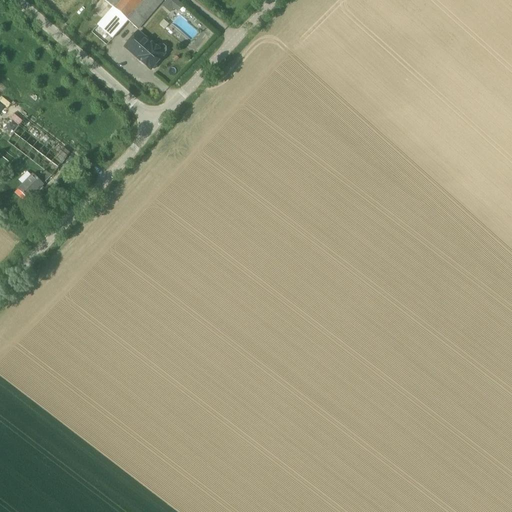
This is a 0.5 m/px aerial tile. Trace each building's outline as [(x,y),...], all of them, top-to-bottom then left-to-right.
[(103,0),(113,8),(92,33),(106,45),(128,21),(138,29),(162,0),(103,0)] [(167,0),(163,4),(172,13),(176,8),(179,12),(185,6),(179,0),(167,0)] [(156,64),(164,55),(167,52),(167,48),(164,45),(160,45),(157,49),(138,33),(125,48),(140,60),(140,62),(142,64),(144,64),(151,70),(151,69),(154,70),(157,67),(156,64)] [(0,101),(8,108),(12,104),(3,96),(0,98),(0,101)] [(44,171),(37,178),(33,174),(18,189),(29,200),(44,185),(43,185),(51,176),(70,153),(25,118),(7,142),(44,171)]
